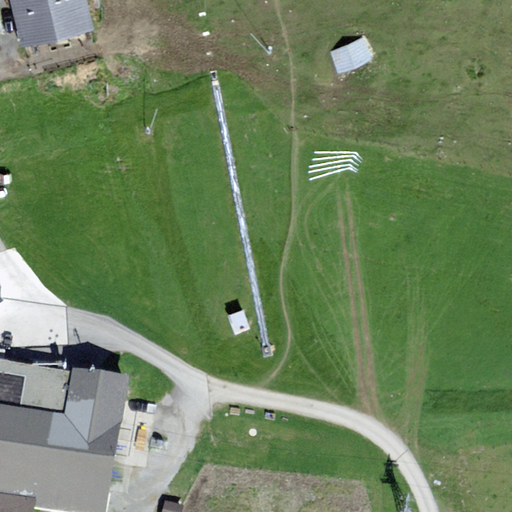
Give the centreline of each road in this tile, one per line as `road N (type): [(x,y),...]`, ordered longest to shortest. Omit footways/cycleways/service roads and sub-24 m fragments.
road 1 (track): [(191,384),(358,422),(404,460),(428,511)]
road 2 (track): [(0,303),(28,317),(133,336),(191,384)]
